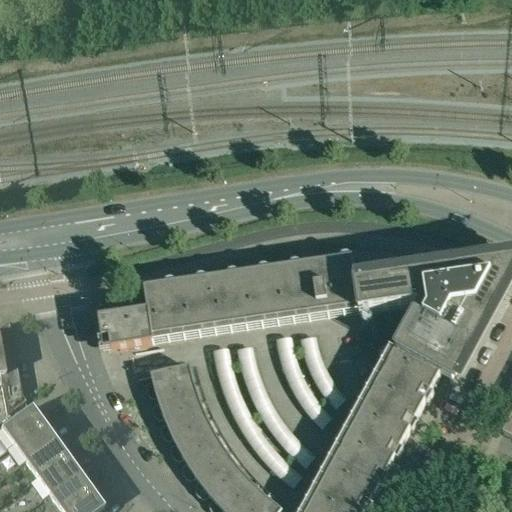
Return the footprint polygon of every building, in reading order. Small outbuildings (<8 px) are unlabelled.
[(351,261),(358,311),(359,318),(364,317),(364,321),(364,322),(363,324),(363,325),(363,326),(363,327),(364,328),(365,329),(366,330),(367,330),(368,330),(370,330),(371,329),(372,328),(372,327),(373,326),(373,325),(372,323),(372,322),(371,321),(370,321),(369,316),(420,309),(395,355),(395,356),(439,380),(440,379),(452,386),(511,275),(511,262),(493,266),(446,273),(440,270),(434,267),(428,265),(422,263),(416,261),(409,260),(403,259),(396,257),(389,257),(383,256),(376,256),(369,256),(363,256),(356,257),(354,257),(354,260),(351,261)] [(341,261),(340,263),(301,268),(300,267),(298,267),(297,266),(296,266),(294,266),(293,267),(291,268),(290,269),(289,270),(270,273),(269,272),(267,271),(266,271),(264,271),(263,271),(261,272),(260,272),(259,273),(258,275),(238,278),(237,277),(236,276),(234,276),(233,276),(232,276),(230,276),(229,277),(228,278),(227,279),(207,282),(206,281),(205,281),(203,280),(202,280),(200,280),(199,281),(198,282),(197,283),(196,284),(176,287),(175,286),(173,285),(172,285),(171,285),(169,285),(168,286),(166,286),(165,287),(165,289),(144,292),(147,315),(98,322),(103,355),(359,318),(358,311),(351,261),(350,260),(349,259),(347,259),(346,259),(344,259),(343,260),(342,260),(341,261)] [(0,384),(6,418),(26,404),(22,398),(18,375),(9,327),(8,327),(8,328),(5,329),(2,330),(0,330),(0,384)] [(439,380),(395,356),(395,355),(389,351),(386,358),(385,357),(384,357),(383,356),(382,356),(380,356),(379,356),(378,357),(377,358),(377,359),(376,360),(376,361),(377,363),(377,364),(378,365),(379,365),(380,366),(382,366),(302,511),(371,511),(373,509),(370,507),(380,490),(382,491),(388,481),(385,479),(395,462),(397,463),(403,453),(400,451),(410,434),(413,435),(418,425),(416,423),(425,406),(428,408),(433,397),(431,396),(439,380)] [(152,385),(148,386),(147,388),(146,390),(146,391),(146,393),(146,395),(146,396),(147,398),(148,400),(149,401),(151,402),(152,403),(156,402),(195,391),(201,389),(196,370),(190,372),(190,371),(139,382),(139,383),(151,380),(152,385)] [(201,389),(195,391),(156,402),(158,407),(154,408),(153,410),(153,412),(152,413),(152,415),(153,417),(153,418),(154,420),(155,421),(156,423),(158,424),(160,424),(164,423),(207,408),(207,407),(201,389)] [(166,428),(162,430),(161,431),(161,433),(160,435),(161,437),(161,438),(162,440),(163,441),(164,443),(165,444),(167,445),(168,445),(172,444),(214,425),(214,424),(207,408),(164,423),(166,428)] [(0,433),(12,450),(40,431),(35,424),(39,421),(31,411),(0,432),(0,433)] [(511,418),(502,437),(503,437),(511,441),(511,418)] [(179,465),(183,463),(224,442),(223,440),(214,425),(172,444),(175,448),(171,450),(170,452),(170,454),(170,456),(171,457),(171,459),(172,461),(173,462),(174,463),(176,464),(177,465),(179,465)] [(12,450),(24,467),(55,445),(48,435),(44,437),(40,431),(12,450)] [(191,485),(195,482),(229,461),(234,458),(233,456),(224,442),(183,463),(186,468),(182,470),(182,472),(182,474),(182,475),(182,477),(183,479),(184,480),(185,482),(186,483),(188,484),(190,484),(191,485)] [(55,445),(24,467),(36,483),(63,464),(59,457),(62,455),(55,445)] [(234,458),(229,461),(195,482),(198,487),(195,490),(195,491),(195,493),(195,495),(196,497),(196,498),(197,499),(199,501),(200,502),(202,502),(203,503),(205,503),(209,501),(241,477),(246,473),(244,471),(234,458)] [(36,483),(48,500),(79,478),(71,468),(68,470),(63,464),(36,483)] [(246,473),(241,477),(209,501),(212,505),(209,507),(209,509),(209,511),(229,511),(258,487),(257,485),(246,473)] [(48,500),(56,511),(65,511),(87,497),(82,490),(86,488),(79,478),(48,500)] [(258,487),(229,511),(259,511),(267,504),(272,499),(270,498),(258,487)] [(92,503),(87,497),(65,511),(102,511),(103,511),(96,501),(92,503)] [(272,499),(267,504),(259,511),(283,511),(285,510),(272,499)]
